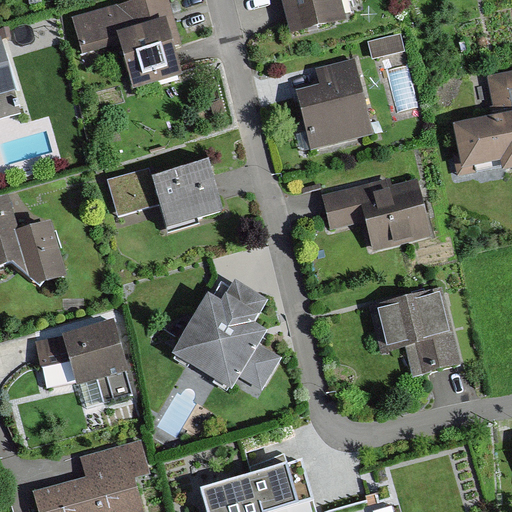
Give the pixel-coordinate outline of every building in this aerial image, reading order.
[(286,0),(296,37),(349,25),(343,0),(286,0)] [(170,2),(79,25),(87,57),(126,47),(136,89),(189,76),(170,2)] [(407,41),(375,48),(377,60),(410,54),(407,41)] [(0,123),(30,116),(13,51),(0,54),(0,123)] [(361,65),(320,74),(324,94),(303,98),(316,153),(378,139),(361,65)] [(502,122),(466,129),(475,180),(511,173),(511,80),(495,84),(502,122)] [(154,175),(110,187),(118,216),(161,204),(169,236),(226,221),(214,175),(158,190),(154,175)] [(383,186),(333,198),(340,230),(376,221),(383,250),(439,237),(428,191),(387,201),(383,186)] [(16,200),(0,204),(0,273),(32,264),(35,275),(55,292),(73,286),(57,232),(28,240),(16,200)] [(231,305),(218,297),(183,357),(245,393),(249,386),(267,397),(285,366),(265,354),(275,337),(262,330),(276,307),(242,287),(231,305)] [(459,292),(381,308),(390,352),(424,345),(431,377),(475,368),(459,292)] [(135,373),(124,327),(42,348),(53,394),(135,373)] [(141,446),(87,460),(93,483),(39,497),(43,511),(142,511),(135,484),(150,480),(141,446)] [(315,511),(303,466),(288,471),(285,459),(249,472),(252,481),(201,496),(205,511),(315,511)]
